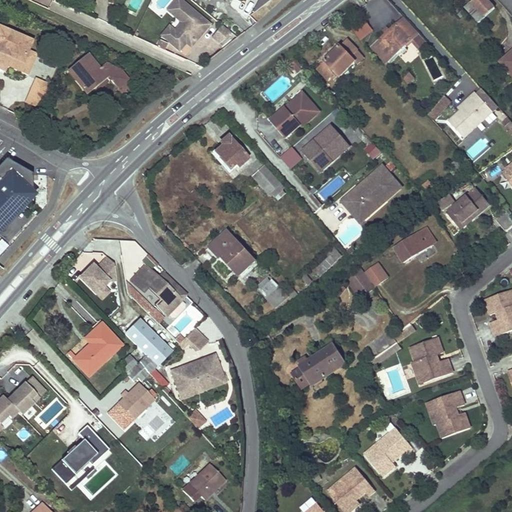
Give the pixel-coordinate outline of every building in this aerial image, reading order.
[(154,0),(149,8),(163,17),(174,0),(154,0)] [(194,41),(202,31),(203,32),(209,25),(180,0),(178,0),(169,11),(184,23),(185,25),(170,42),(180,50),(186,43),(190,38),(194,41)] [(473,0),(464,8),(478,24),(494,8),(487,0),(473,0)] [(462,10),(457,15),(460,18),(466,14),(462,10)] [(403,19),(372,47),(386,62),(418,35),(403,19)] [(170,42),(185,25),(184,23),(175,33),(170,28),(163,36),(170,42)] [(359,41),(373,33),(367,23),(354,31),(359,41)] [(219,43),(231,33),(222,26),(212,36),(219,43)] [(0,28),(0,39),(2,41),(4,38),(6,40),(8,35),(32,44),(33,42),(0,28)] [(29,74),(36,55),(28,51),(32,44),(8,35),(6,40),(4,38),(2,41),(0,39),(0,68),(7,71),(9,66),(29,74)] [(191,47),(195,42),(194,41),(190,38),(186,43),(191,47)] [(347,39),(325,61),(340,76),(367,50),(362,44),(357,49),(347,39)] [(511,52),(501,62),(511,75),(511,52)] [(99,69),(88,55),(69,71),(86,93),(106,77),(109,81),(111,81),(118,90),(129,80),(121,71),(106,63),(99,69)] [(303,69),(296,60),(294,62),(290,58),(287,62),(297,74),(303,69)] [(410,73),(403,78),(409,86),(416,81),(410,73)] [(122,94),(133,86),(129,80),(118,90),(122,94)] [(43,104),(50,87),(36,81),(29,98),(43,104)] [(287,109),(304,94),(302,92),(285,106),(287,109)] [(285,106),(269,120),(285,138),(300,125),(302,127),(319,111),(304,94),(287,109),(285,106)] [(495,115),(477,95),(470,101),(473,104),(462,113),(452,123),(467,140),(495,115)] [(444,96),(429,117),(436,122),(451,102),(444,96)] [(40,110),(43,104),(29,98),(26,104),(40,110)] [(489,98),(484,102),(493,112),(498,108),(489,98)] [(460,110),(462,113),(473,104),(470,101),(460,110)] [(505,114),(499,117),(504,127),(510,124),(505,114)] [(332,125),(302,151),(313,164),(319,159),(326,167),(333,161),(330,157),(337,151),(340,154),(350,146),(332,125)] [(222,147),(213,154),(229,171),(235,165),(238,168),(248,160),(228,137),(219,144),(222,147)] [(373,161),(382,154),(372,143),(364,150),(373,161)] [(293,148),(280,158),(291,171),(303,161),(293,148)] [(333,161),(340,154),(337,151),(330,157),(333,161)] [(320,172),(326,167),(319,159),(313,164),(320,172)] [(6,160),(0,166),(0,181),(2,183),(8,189),(5,192),(2,189),(0,191),(0,234),(13,221),(33,199),(32,175),(6,160)] [(287,191),(264,165),(253,176),(268,194),(271,192),(277,200),(287,191)] [(401,188),(383,167),(361,185),(362,187),(356,192),(354,190),(342,201),(352,213),(359,207),(367,216),(380,205),(377,202),(383,196),(386,200),(401,188)] [(511,180),(507,175),(503,178),(511,188),(511,180)] [(478,192),(452,214),(464,228),(480,215),(482,217),(492,209),(478,192)] [(380,205),(386,200),(383,196),(377,202),(380,205)] [(447,211),(455,203),(450,198),(442,205),(447,211)] [(360,222),(367,216),(359,207),(352,213),(360,222)] [(452,214),(448,217),(462,234),(482,217),(480,215),(464,228),(452,214)] [(511,227),(506,219),(495,228),(504,240),(511,233),(511,227)] [(427,228),(394,248),(403,263),(435,243),(427,228)] [(254,262),(226,230),(208,247),(220,259),(222,257),(239,275),(254,262)] [(341,235),(343,246),(354,244),(352,233),(341,235)] [(330,256),(314,269),(321,276),(343,257),(332,246),(327,250),(330,256)] [(92,266),(80,280),(97,295),(109,281),(115,280),(113,264),(107,257),(96,269),(92,266)] [(157,278),(144,265),(131,281),(142,292),(147,287),(160,299),(153,307),(160,313),(163,310),(166,314),(185,295),(162,274),(157,278)] [(359,266),(344,276),(358,296),(372,286),(359,266)] [(256,288),(258,292),(272,280),(270,277),(256,288)] [(258,292),(264,298),(278,286),(272,280),(258,292)] [(283,292),(278,286),(264,298),(269,305),(283,292)] [(292,299),(297,295),(290,287),(286,291),(292,299)] [(511,293),(510,289),(482,299),(488,315),(495,312),(499,311),(501,318),(497,319),(489,322),(494,336),(511,329),(511,293)] [(283,292),(269,305),(274,310),(288,298),(283,292)] [(154,367),(171,351),(139,320),(124,334),(136,346),(128,355),(136,364),(140,361),(149,371),(165,388),(169,383),(154,367)] [(87,377),(122,346),(100,323),(84,339),(89,344),(73,361),(87,377)] [(203,343),(192,332),(180,342),(188,351),(194,352),(203,343)] [(441,352),(435,336),(407,347),(412,361),(410,362),(414,375),(419,374),(422,383),(451,372),(446,358),(437,361),(433,363),(430,356),(434,354),(441,352)] [(344,363),(333,345),(307,360),(305,357),(296,361),(301,368),(291,374),(300,389),(344,363)] [(136,364),(128,355),(119,365),(127,373),(136,364)] [(216,357),(172,372),(181,400),(226,384),(216,357)] [(149,371),(140,361),(136,364),(127,373),(126,375),(133,381),(137,377),(140,381),(148,373),(149,371)] [(19,389),(7,400),(18,412),(21,415),(45,392),(31,377),(25,383),(24,382),(18,388),(19,389)] [(141,383),(119,404),(133,419),(154,399),(141,383)] [(460,406),(455,392),(426,403),(430,411),(425,413),(430,426),(433,425),(439,439),(466,429),(461,413),(454,416),(450,417),(447,410),(451,409),(460,406)] [(11,418),(18,412),(7,400),(3,397),(0,399),(0,428),(2,426),(0,423),(0,422),(8,415),(11,418)] [(199,428),(207,419),(195,408),(187,417),(199,428)] [(68,454),(51,469),(65,484),(89,462),(91,465),(109,449),(87,425),(78,433),(83,439),(75,447),(74,445),(67,452),(68,454)] [(144,426),(139,433),(147,439),(152,432),(144,426)] [(396,434),(393,431),(367,453),(385,475),(398,465),(395,461),(392,457),(395,455),(398,458),(408,450),(409,452),(415,447),(401,430),(396,434)] [(224,480),(209,464),(189,485),(204,501),(224,480)] [(378,489),(358,466),(329,490),(347,511),(349,511),(362,502),(359,498),(357,496),(366,489),(368,491),(371,495),(378,489)] [(366,489),(357,496),(359,498),(368,491),(366,489)] [(318,500),(313,505),(315,508),(321,504),(318,500)] [(49,511),(42,502),(31,511),(49,511)] [(191,511),(184,503),(177,507),(181,511),(191,511)]
